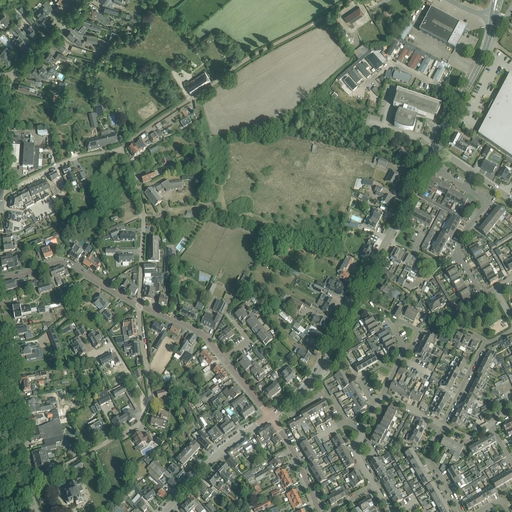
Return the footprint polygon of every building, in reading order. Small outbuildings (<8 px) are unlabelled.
[(65,4),(62,0),(54,0),(59,4),(56,6),(56,7),(54,9),(57,12),(59,10),(62,13),(67,8),(65,5),(65,4)] [(119,10),(105,6),(104,11),(117,15),(119,10)] [(43,8),(34,16),(40,22),(39,23),(42,26),(43,26),(45,28),(50,24),(44,18),(44,17),(44,18),(43,17),(45,16),(46,15),(47,13),(48,13),(43,8)] [(344,18),(349,24),(364,15),(359,8),(344,18)] [(431,8),(429,13),(419,31),(454,50),(462,35),(464,36),(466,33),(464,32),(467,28),(431,8)] [(111,20),(105,15),(102,11),(100,13),(96,10),(94,12),(92,9),(88,13),(93,18),(95,16),(105,26),(111,20)] [(3,13),(0,16),(0,22),(1,21),(6,26),(11,22),(3,13)] [(24,17),(30,24),(33,21),(28,14),(27,15),(26,14),(23,16),(24,17)] [(96,30),(96,29),(100,30),(101,26),(92,23),(92,24),(84,21),(83,23),(80,21),(79,22),(78,23),(75,26),(81,32),(84,28),(85,30),(88,27),(96,30)] [(403,40),(413,27),(406,22),(397,36),(403,40)] [(17,34),(21,30),(15,24),(11,27),(17,34)] [(30,32),(27,34),(33,40),(38,35),(35,33),(36,32),(30,26),(26,28),(30,32)] [(74,42),(78,46),(79,45),(80,46),(82,46),(82,43),(82,42),(77,38),(76,37),(76,36),(70,31),(65,36),(71,42),(71,41),(73,43),(74,42)] [(109,40),(113,41),(119,34),(112,32),(109,40)] [(19,36),(12,42),(15,46),(17,44),(22,50),(27,46),(24,43),(25,42),(19,36)] [(69,50),(60,42),(56,46),(65,55),(69,50)] [(398,45),(393,43),(387,55),(391,57),(398,45)] [(354,53),(357,57),(366,50),(363,46),(354,53)] [(7,48),(1,53),(0,54),(0,56),(7,65),(14,59),(9,54),(11,52),(7,48)] [(370,50),(363,56),(365,58),(372,52),(370,50)] [(412,54),(404,50),(398,62),(401,64),(405,57),(409,59),(412,54)] [(49,53),(44,58),(48,62),(50,63),(55,68),(57,65),(55,62),(58,59),(56,57),(54,59),(49,53)] [(383,66),(372,54),(366,59),(376,72),(383,66)] [(356,66),(365,58),(363,56),(359,60),(355,64),(356,66)] [(421,59),(415,56),(408,68),(414,71),(421,59)] [(431,62),(425,59),(419,73),(424,75),(431,62)] [(449,69),(451,66),(438,59),(436,62),(436,63),(440,65),(441,64),(449,69)] [(362,67),(361,65),(358,68),(368,79),(371,76),(366,71),(368,69),(365,64),(362,67)] [(35,68),(31,72),(38,80),(42,77),(43,78),(45,80),(52,72),(49,70),(48,71),(42,66),(39,70),(39,69),(38,70),(35,68)] [(389,80),(390,78),(392,79),(396,69),(393,68),(391,72),(386,71),(384,78),(389,80)] [(445,72),(440,69),(434,81),(439,84),(445,72)] [(355,71),(349,76),(356,84),(362,79),(355,71)] [(211,82),(208,78),(205,72),(184,86),(187,91),(190,96),(195,93),(194,91),(197,90),(197,91),(211,82)] [(454,75),(448,72),(445,79),(450,82),(454,75)] [(478,135),(511,158),(511,75),(510,74),(497,99),(496,99),(494,103),(494,104),(490,111),(485,121),(478,135)] [(398,78),(396,77),(395,80),(407,84),(408,81),(403,79),(404,76),(399,75),(398,78)] [(38,82),(39,82),(25,78),(25,80),(33,83),(32,84),(41,86),(41,83),(38,82)] [(355,89),(346,79),(340,84),(349,94),(355,89)] [(17,90),(31,94),(35,95),(36,93),(34,92),(35,89),(19,85),(17,90)] [(54,94),(53,101),(58,102),(60,95),(62,86),(59,86),(58,90),(59,91),(58,93),(58,94),(57,95),(54,94)] [(376,86),(372,90),(376,95),(381,91),(376,86)] [(442,105),(397,90),(394,103),(393,106),(400,109),(400,111),(399,111),(398,111),(397,114),(396,116),(397,117),(397,118),(396,121),(395,123),(395,126),(397,127),(400,128),(402,128),(404,129),(406,129),(408,130),(410,130),(412,130),(413,128),(414,126),(414,123),(414,121),(415,121),(416,119),(416,116),(415,116),(415,114),(433,120),(434,119),(433,119),(434,116),(436,117),(442,105)] [(96,119),(105,116),(102,103),(95,105),(96,110),(95,110),(96,113),(95,114),(96,118),(96,119)] [(192,123),(188,118),(180,122),(184,128),(192,123)] [(479,147),(477,146),(479,143),(477,142),(476,142),(477,140),(474,138),(472,143),(470,142),(468,141),(467,144),(462,141),(463,138),(459,136),(455,133),(449,144),(465,153),(469,146),(477,150),(479,147)] [(116,134),(102,138),(104,148),(119,144),(117,139),(116,134)] [(24,144),(24,149),(34,149),(35,144),(33,144),(33,138),(30,135),(30,144),(24,144)] [(94,140),(86,142),(87,147),(88,152),(104,148),(102,138),(96,139),(94,140)] [(128,149),(131,154),(134,151),(134,150),(137,148),(137,149),(144,144),(141,140),(137,143),(137,144),(135,145),(128,149)] [(134,157),(140,153),(147,148),(144,144),(137,149),(137,148),(134,150),(134,151),(131,154),(134,157)] [(407,163),(408,161),(411,155),(406,152),(407,150),(399,145),(396,150),(400,152),(398,155),(401,157),(399,161),(407,163)] [(156,146),(148,150),(151,155),(159,151),(156,146)] [(487,146),(482,156),(486,158),(491,148),(487,146)] [(21,147),(11,147),(11,166),(20,167),(21,147)] [(34,149),(24,149),(23,167),(33,168),(32,170),(38,171),(39,150),(34,149)] [(377,165),(386,168),(388,162),(379,159),(379,160),(375,159),(374,164),(377,165)] [(496,167),(485,161),(481,168),(492,174),(496,167)] [(65,176),(67,175),(71,184),(76,182),(72,173),(69,166),(62,170),(65,176)] [(502,168),(497,177),(505,181),(505,180),(508,181),(511,175),(509,173),(509,172),(502,168)] [(399,174),(395,172),(391,170),(385,182),(395,186),(398,180),(397,180),(399,174)] [(149,174),(144,176),(141,178),(143,184),(151,181),(150,178),(156,176),(154,172),(149,174)] [(58,186),(60,185),(62,190),(66,189),(64,183),(61,177),(59,178),(56,173),(49,177),(52,182),(52,181),(53,182),(54,182),(56,181),(57,181),(58,186)] [(432,178),(428,186),(432,189),(437,180),(432,178)] [(45,180),(40,182),(44,191),(49,189),(45,180)] [(148,191),(144,193),(154,207),(159,204),(162,202),(154,192),(157,190),(159,193),(164,189),(165,188),(167,192),(172,188),(182,187),(181,181),(168,183),(167,181),(166,180),(155,186),(152,188),(148,191)] [(437,191),(442,183),(437,180),(432,189),(437,191)] [(89,187),(86,181),(81,183),(77,185),(79,189),(77,189),(78,192),(89,187)] [(40,182),(36,184),(40,193),(44,191),(40,182)] [(442,194),(446,185),(442,183),(437,191),(442,194)] [(36,184),(32,186),(36,195),(40,193),(36,184)] [(446,196),(451,187),(446,185),(442,194),(446,196)] [(32,186),(28,188),(32,197),(36,195),(32,186)] [(381,203),(383,204),(387,206),(391,198),(380,193),(382,189),(377,186),(374,192),(376,193),(375,195),(383,199),(381,203)] [(450,201),(454,192),(450,190),(451,188),(451,187),(446,196),(445,198),(450,201)] [(31,200),(28,195),(26,190),(18,194),(19,195),(11,199),(10,208),(18,210),(18,209),(21,209),(22,203),(23,203),(22,201),(26,200),(27,202),(31,200)] [(450,201),(452,202),(454,203),(459,195),(454,192),(450,201)] [(459,205),(463,197),(459,195),(454,203),(459,205)] [(459,205),(459,206),(464,208),(464,207),(468,209),(472,201),(463,197),(459,205)] [(503,210),(498,206),(495,210),(502,216),(506,220),(509,216),(504,211),(503,210)] [(367,216),(371,219),(379,222),(383,214),(380,213),(381,212),(377,210),(376,211),(373,209),(371,214),(369,213),(367,216)] [(420,213),(420,212),(415,210),(411,218),(415,221),(420,213)] [(502,216),(495,210),(492,214),(499,220),(502,216)] [(7,216),(7,220),(8,220),(7,222),(9,222),(10,222),(21,223),(27,220),(24,214),(15,213),(15,216),(8,215),(8,216),(7,216)] [(415,221),(420,223),(424,215),(420,213),(415,221)] [(499,220),(492,214),(488,218),(496,224),(499,220)] [(425,226),(429,217),(424,215),(420,223),(425,226)] [(430,215),(429,217),(425,226),(429,228),(435,217),(430,215)] [(459,225),(461,221),(453,216),(450,221),(459,225)] [(485,222),(492,229),(496,224),(488,218),(485,222)] [(375,230),(379,222),(371,219),(369,223),(365,221),(363,224),(375,230)] [(459,225),(450,221),(448,226),(456,230),(459,225)] [(5,225),(4,229),(5,229),(5,230),(12,231),(12,234),(18,233),(24,230),(22,225),(21,223),(10,222),(9,222),(9,224),(6,223),(6,225),(5,225)] [(346,222),(345,224),(345,227),(357,230),(358,225),(346,222)] [(492,229),(485,222),(482,227),(489,233),(491,234),(494,230),(492,229)] [(24,230),(26,233),(32,230),(32,229),(34,228),(33,225),(24,230)] [(454,235),(456,230),(448,226),(445,230),(454,235)] [(478,231),(482,234),(486,237),(489,233),(482,227),(478,231)] [(443,235),(449,238),(451,239),(454,235),(445,230),(443,235)] [(438,238),(447,243),(449,238),(443,235),(441,234),(438,238)] [(149,237),(148,250),(158,250),(159,238),(149,237)] [(55,238),(45,242),(47,247),(50,245),(50,246),(57,243),(55,238)] [(436,243),(444,247),(447,243),(438,238),(436,243)] [(40,239),(36,241),(30,243),(31,247),(38,245),(41,243),(45,242),(44,240),(40,239)] [(369,240),(367,244),(366,246),(365,245),(363,250),(364,250),(360,257),(367,260),(373,249),(371,248),(372,247),(373,248),(376,243),(369,240)] [(17,246),(17,243),(3,245),(4,251),(12,251),(13,250),(14,250),(14,249),(15,249),(15,248),(15,247),(17,246)] [(444,247),(436,243),(433,247),(442,252),(444,247)] [(466,248),(469,253),(470,252),(472,254),(479,250),(483,248),(480,243),(471,248),(469,246),(468,244),(465,245),(466,248)] [(71,254),(70,256),(77,261),(81,255),(81,254),(83,252),(72,244),(69,248),(68,251),(71,254)] [(89,253),(93,248),(88,245),(84,251),(87,253),(87,252),(89,253)] [(289,253),(292,247),(288,245),(284,251),(289,253)] [(41,250),(43,255),(45,259),(52,257),(52,255),(55,254),(53,249),(50,250),(49,247),(41,250)] [(442,252),(433,247),(431,252),(439,257),(442,252)] [(398,249),(395,248),(390,257),(393,259),(391,262),(394,263),(400,252),(397,251),(398,249)] [(311,263),(317,255),(316,255),(318,252),(314,249),(312,252),(312,251),(306,259),(311,263)] [(158,262),(158,250),(148,250),(148,262),(158,262)] [(482,255),(479,250),(472,254),(473,257),(472,258),(473,261),(482,255)] [(401,263),(406,253),(403,252),(402,254),(400,252),(394,263),(399,266),(401,263)] [(119,263),(133,262),(133,255),(123,255),(123,253),(117,254),(118,258),(119,258),(119,263)] [(406,266),(410,258),(408,256),(409,255),(406,253),(401,263),(406,266)] [(0,259),(1,263),(20,259),(19,257),(16,257),(13,258),(12,254),(11,254),(6,255),(6,258),(0,259)] [(89,269),(96,259),(93,258),(89,255),(86,260),(86,259),(83,264),(89,269)] [(482,255),(473,261),(475,263),(476,262),(478,265),(486,260),(482,255)] [(343,262),(340,267),(347,271),(350,265),(353,259),(346,256),(343,262)] [(413,259),(410,258),(406,266),(405,268),(410,271),(412,269),(417,259),(414,257),(413,259)] [(96,258),(96,259),(89,269),(96,273),(101,265),(100,265),(101,263),(99,260),(96,258)] [(21,266),(20,259),(1,263),(2,267),(8,266),(8,269),(14,268),(14,267),(21,266)] [(489,265),(486,260),(478,265),(479,267),(478,268),(479,271),(489,265)] [(171,274),(171,264),(165,263),(164,269),(163,269),(163,273),(164,273),(164,274),(171,274)] [(491,264),(489,265),(479,271),(481,274),(482,272),(484,275),(492,271),(494,269),(491,264)] [(155,265),(144,265),(144,270),(146,269),(146,274),(151,274),(151,269),(155,269),(155,265)] [(62,266),(54,269),(60,283),(61,283),(62,285),(63,288),(67,286),(65,281),(62,282),(60,275),(65,273),(66,276),(69,275),(67,269),(64,270),(62,266)] [(446,278),(456,272),(455,270),(456,269),(455,266),(445,271),(447,274),(444,276),(446,278)] [(337,277),(340,278),(347,282),(349,279),(351,280),(352,277),(346,274),(347,271),(340,267),(338,271),(339,272),(337,277)] [(389,272),(382,267),(380,271),(387,276),(389,273),(389,272)] [(58,286),(62,285),(61,283),(60,283),(54,269),(50,271),(52,276),(53,278),(55,277),(58,286)] [(495,276),(492,271),(484,275),(485,278),(484,279),(485,281),(495,276)] [(451,282),(461,276),(459,274),(458,275),(456,272),(446,278),(447,281),(450,279),(451,282)] [(461,276),(451,282),(454,287),(462,283),(461,280),(462,279),(461,276)] [(498,281),(495,277),(495,276),(485,281),(487,284),(488,283),(490,286),(498,281)] [(398,281),(397,283),(403,286),(403,284),(405,280),(402,279),(401,278),(400,277),(399,279),(398,281)] [(138,287),(132,284),(131,285),(129,284),(130,282),(125,279),(121,286),(125,288),(125,287),(129,289),(128,291),(129,292),(128,292),(131,294),(132,293),(135,295),(138,289),(138,287)] [(17,292),(22,291),(35,288),(34,282),(25,284),(25,285),(22,286),(20,280),(15,281),(17,289),(16,289),(17,292)] [(15,281),(2,284),(3,292),(16,289),(17,289),(15,281)] [(329,289),(330,289),(335,292),(335,291),(337,292),(337,293),(340,295),(345,286),(337,282),(336,284),(335,284),(333,287),(331,286),(329,289)] [(462,283),(454,287),(457,292),(467,287),(465,284),(464,285),(462,283)] [(37,287),(38,290),(39,294),(51,291),(49,286),(54,286),(53,284),(49,285),(49,284),(37,287)] [(210,300),(216,287),(210,284),(206,292),(210,294),(207,299),(210,300)] [(309,287),(314,289),(313,290),(320,293),(322,289),(315,286),(313,285),(311,284),(309,287)] [(78,303),(85,299),(77,286),(72,290),(75,295),(73,295),(78,303)] [(394,296),(396,291),(387,286),(386,288),(383,286),(380,291),(393,298),(394,296)] [(460,297),(468,293),(467,290),(468,289),(467,287),(457,292),(460,297)] [(146,288),(144,298),(152,300),(153,296),(155,296),(155,293),(154,293),(154,289),(146,288)] [(283,303),(288,296),(284,293),(279,299),(283,303)] [(468,293),(460,297),(464,303),(473,297),(471,294),(470,296),(468,293)] [(97,308),(105,299),(100,294),(95,300),(95,301),(93,303),(96,307),(97,307),(97,308)] [(167,306),(168,301),(168,299),(164,298),(164,296),(161,295),(159,305),(167,306)] [(447,301),(444,296),(438,299),(437,296),(435,297),(441,308),(446,305),(444,302),(447,301)] [(436,310),(441,308),(435,297),(430,300),(436,310)] [(303,304),(292,298),(288,307),(299,313),(303,304)] [(319,301),(333,309),(336,303),(329,299),(327,302),(324,301),(320,298),(319,301)] [(400,302),(397,307),(392,316),(396,318),(406,303),(405,302),(406,300),(403,298),(401,303),(400,302)] [(104,311),(107,308),(111,304),(105,299),(97,308),(99,310),(98,311),(101,314),(101,315),(108,323),(114,317),(106,310),(105,311),(104,311)] [(431,313),(436,310),(430,300),(428,301),(430,304),(427,305),(429,309),(427,310),(429,313),(431,312),(431,313)] [(323,311),(325,312),(330,315),(333,309),(319,301),(317,304),(321,306),(324,308),(323,311)] [(195,308),(202,312),(204,307),(200,305),(201,303),(199,302),(195,308)] [(216,311),(216,312),(222,314),(226,304),(227,305),(227,304),(221,302),(217,312),(216,311)] [(242,309),(247,306),(245,303),(233,313),(237,318),(245,312),(242,309)] [(30,305),(30,306),(21,308),(20,304),(13,306),(12,305),(13,313),(31,309),(35,308),(35,307),(34,306),(34,305),(32,305),(31,304),(30,305)] [(404,316),(409,319),(414,311),(411,310),(413,307),(408,304),(405,309),(407,311),(404,316)] [(183,306),(181,309),(179,313),(195,321),(199,314),(183,306)] [(278,308),(275,312),(290,325),(288,327),(293,331),(297,335),(302,339),(304,336),(305,336),(307,333),(308,333),(298,325),(295,323),(296,322),(296,321),(278,308)] [(31,313),(31,309),(13,313),(14,320),(15,319),(22,318),(22,314),(31,313)] [(416,312),(414,311),(409,319),(414,321),(417,316),(420,318),(423,313),(418,310),(416,312)] [(245,312),(237,318),(241,323),(248,317),(245,312)] [(204,316),(201,323),(201,324),(201,323),(206,326),(206,325),(207,326),(207,327),(208,327),(214,330),(218,322),(217,322),(220,316),(215,314),(214,317),(210,315),(209,317),(205,315),(205,316),(204,316)] [(248,317),(241,323),(243,326),(246,323),(250,327),(257,321),(251,314),(248,317)] [(326,324),(325,324),(326,321),(319,317),(319,318),(316,316),(313,320),(315,320),(314,321),(313,321),(313,322),(316,324),(316,325),(323,328),(324,328),(325,328),(326,325),(326,324)] [(363,328),(366,327),(375,321),(373,318),(371,318),(370,316),(368,317),(369,319),(363,322),(365,325),(362,326),(363,328)] [(257,321),(250,327),(254,333),(262,327),(257,321)] [(376,324),(375,321),(366,327),(368,331),(378,326),(376,324)] [(153,325),(153,326),(152,329),(160,334),(165,326),(160,324),(160,325),(155,322),(155,323),(154,322),(153,322),(153,323),(152,323),(152,324),(153,325)] [(173,325),(171,330),(170,331),(178,336),(181,330),(173,325)] [(322,335),(318,333),(315,331),(316,329),(311,326),(308,333),(311,335),(319,340),(322,335)] [(380,331),(379,328),(378,326),(368,331),(370,334),(367,336),(368,338),(380,331)] [(26,327),(16,329),(16,333),(17,333),(17,336),(25,334),(26,336),(25,336),(26,340),(32,338),(31,332),(27,332),(26,327)] [(229,327),(225,330),(223,332),(224,334),(229,340),(234,335),(230,331),(231,330),(229,327)] [(262,327),(254,333),(259,339),(267,333),(262,327)] [(386,330),(384,331),(374,337),(376,341),(378,341),(388,335),(387,333),(386,330)] [(164,331),(157,342),(161,344),(167,333),(164,331)] [(47,343),(53,341),(50,332),(44,334),(47,343)] [(137,337),(137,332),(128,333),(123,334),(124,342),(130,341),(129,338),(137,337)] [(457,342),(459,343),(461,340),(463,335),(458,332),(456,336),(454,334),(450,342),(455,344),(457,342)] [(88,336),(95,349),(101,345),(99,341),(101,339),(98,333),(96,335),(95,333),(88,336)] [(267,333),(259,339),(265,346),(272,340),(267,333)] [(305,336),(311,340),(309,344),(315,348),(318,342),(312,338),(307,333),(305,336)] [(425,334),(423,339),(431,343),(434,345),(436,341),(435,341),(437,337),(430,333),(428,336),(425,334)] [(229,340),(224,334),(217,339),(220,342),(221,341),(224,346),(230,341),(229,340)] [(178,352),(176,355),(180,357),(181,355),(185,350),(187,347),(186,347),(188,343),(192,346),(194,343),(196,339),(191,335),(186,342),(185,341),(183,345),(181,347),(178,352)] [(388,335),(378,341),(381,346),(391,340),(392,339),(391,337),(390,337),(388,335)] [(459,343),(458,346),(457,348),(459,350),(461,347),(466,350),(468,344),(471,339),(466,336),(463,342),(461,340),(459,343)] [(500,343),(502,345),(504,344),(507,349),(509,348),(511,346),(511,339),(511,340),(510,337),(500,343)] [(57,339),(52,341),(55,348),(54,348),(55,350),(56,352),(62,350),(57,339)] [(431,343),(423,339),(420,344),(428,348),(431,343)] [(391,340),(381,346),(383,350),(386,349),(394,344),(395,343),(394,341),(392,342),(391,340)] [(466,350),(474,354),(479,343),(474,340),(471,346),(468,344),(466,350)] [(80,357),(86,353),(80,341),(74,344),(74,346),(72,348),(75,354),(78,352),(80,357)] [(177,343),(170,353),(172,355),(174,352),(175,352),(179,345),(177,343)] [(130,346),(128,346),(124,347),(125,352),(130,351),(131,357),(140,356),(138,344),(130,345),(130,346)] [(389,353),(390,355),(395,352),(397,350),(394,344),(386,349),(389,353)] [(432,350),(428,348),(420,344),(418,349),(429,355),(432,350)] [(36,346),(26,347),(23,347),(23,348),(20,348),(21,353),(20,354),(20,356),(21,356),(21,357),(26,356),(27,361),(36,360),(35,356),(37,355),(36,346)] [(254,351),(254,352),(252,353),(254,355),(256,354),(262,361),(264,359),(257,349),(254,351)] [(429,355),(418,349),(415,354),(419,356),(418,359),(425,362),(427,358),(428,359),(430,355),(429,355)] [(205,360),(210,356),(206,350),(200,355),(202,357),(199,359),(200,362),(201,363),(205,360)] [(300,360),(306,363),(311,356),(305,352),(300,350),(297,356),(299,357),(298,358),(301,360),(300,360)] [(372,365),(377,362),(371,351),(366,354),(368,357),(372,365)] [(110,353),(98,359),(102,366),(114,360),(116,364),(120,362),(115,352),(111,355),(110,353)] [(187,352),(181,360),(187,364),(194,357),(187,352)] [(289,361),(295,356),(292,352),(286,358),(289,361)] [(484,359),(492,363),(494,358),(495,359),(497,356),(492,354),(491,356),(487,354),(485,357),(484,359)] [(215,362),(210,356),(205,360),(209,366),(215,362)] [(237,362),(242,368),(249,362),(244,356),(237,362)] [(367,367),(372,365),(368,357),(363,360),(367,367)] [(456,363),(464,368),(465,366),(465,365),(466,362),(461,360),(458,358),(456,363)] [(489,368),(492,363),(484,359),(483,361),(482,364),(489,368)] [(242,368),(245,371),(255,364),(252,360),(249,362),(242,368)] [(367,367),(363,360),(358,363),(363,370),(367,367)] [(251,372),(253,375),(261,369),(256,363),(255,364),(245,371),(247,375),(251,372)] [(358,363),(354,365),(358,373),(363,370),(358,363)] [(464,368),(456,363),(453,368),(452,367),(460,371),(461,372),(463,369),(463,370),(464,368)] [(487,373),(489,368),(482,364),(480,367),(479,369),(487,373)] [(219,366),(215,369),(213,371),(218,376),(223,372),(219,366)] [(283,379),(284,380),(287,384),(290,381),(291,382),(293,380),(293,379),(294,379),(292,376),(295,373),(289,366),(282,372),(283,372),(280,375),(279,376),(282,380),(283,379)] [(460,371),(452,367),(449,372),(458,376),(459,374),(458,374),(460,371)] [(210,369),(201,377),(202,379),(206,376),(208,374),(212,371),(210,369)] [(253,375),(256,379),(264,373),(261,369),(253,375)] [(484,378),(487,373),(479,369),(478,371),(477,374),(479,375),(484,378)] [(217,382),(220,379),(222,382),(228,378),(223,372),(218,376),(215,378),(217,382)] [(337,381),(344,376),(341,372),(334,376),(337,381)] [(458,376),(449,372),(447,377),(455,381),(456,378),(457,378),(458,376)] [(256,379),(259,382),(266,376),(264,373),(256,379)] [(164,382),(171,378),(169,374),(162,377),(162,376),(160,379),(164,387),(167,384),(165,383),(164,382)] [(34,375),(24,377),(19,378),(20,385),(22,384),(29,383),(31,383),(31,380),(35,379),(34,375)] [(486,379),(484,378),(479,375),(477,377),(476,379),(484,383),(486,379)] [(347,381),(344,376),(337,381),(340,385),(347,381)] [(455,381),(447,377),(444,382),(453,386),(454,384),(453,384),(455,381)] [(482,388),(484,383),(476,379),(475,381),(474,384),(482,388)] [(342,390),(346,388),(350,386),(347,381),(340,385),(342,390)] [(270,388),(275,395),(281,390),(275,382),(272,385),(273,385),(270,388)] [(392,391),(394,392),(398,384),(393,382),(389,389),(392,391)] [(453,386),(444,382),(442,387),(440,386),(438,388),(444,391),(445,388),(450,391),(451,388),(452,388),(453,386)] [(24,393),(24,392),(25,394),(27,393),(27,392),(34,391),(33,386),(30,387),(29,383),(22,384),(24,393)] [(353,384),(350,386),(346,388),(348,393),(356,388),(353,384)] [(403,387),(398,384),(394,392),(396,393),(399,394),(403,387)] [(479,393),(482,388),(474,384),(472,387),(471,389),(479,393)] [(122,387),(112,393),(115,398),(125,392),(122,387)] [(228,389),(224,392),(228,398),(232,396),(234,399),(241,394),(235,387),(230,391),(228,389)] [(403,387),(399,394),(402,396),(401,396),(403,397),(408,389),(403,387)] [(271,398),(275,395),(270,388),(263,394),(269,401),(272,399),(271,398)] [(359,393),(356,388),(348,393),(351,397),(359,393)] [(442,394),(444,391),(438,388),(437,391),(441,393),(438,398),(447,402),(448,400),(447,400),(449,397),(442,394)] [(409,399),(410,398),(413,392),(412,391),(408,389),(403,397),(405,398),(406,398),(409,399)] [(413,389),(412,391),(413,392),(410,398),(412,399),(414,400),(418,392),(413,389)] [(477,398),(479,393),(471,389),(470,391),(469,394),(477,398)] [(158,399),(168,397),(166,390),(157,393),(158,399)] [(207,393),(200,398),(202,402),(210,396),(209,396),(213,393),(211,390),(207,393)] [(423,395),(418,392),(414,400),(416,401),(419,402),(423,395)] [(107,393),(96,398),(100,406),(111,400),(107,393)] [(359,393),(351,397),(354,402),(361,398),(359,393)] [(240,404),(246,400),(242,395),(235,401),(237,404),(239,403),(240,404)] [(466,399),(465,401),(473,405),(476,400),(468,396),(467,399),(466,399)] [(214,406),(219,402),(216,398),(210,402),(214,406)] [(361,398),(354,402),(357,407),(364,402),(361,398)] [(447,402),(438,398),(436,403),(444,407),(445,404),(446,404),(447,402)] [(24,403),(23,404),(23,406),(24,406),(25,408),(39,406),(38,399),(33,400),(28,401),(29,401),(24,402),(24,403)] [(235,401),(231,404),(234,409),(236,408),(240,413),(245,419),(249,416),(243,408),(240,404),(239,403),(237,404),(235,401)] [(324,401),(319,404),(323,411),(328,408),(324,401)] [(471,409),(473,405),(465,401),(464,402),(465,403),(463,405),(469,409),(471,409)] [(365,412),(363,409),(367,407),(364,402),(357,407),(353,409),(357,417),(365,412)] [(94,407),(91,408),(95,415),(97,414),(102,412),(97,403),(94,405),(93,406),(94,407)] [(434,408),(442,412),(443,410),(442,410),(444,407),(436,403),(434,408)] [(255,412),(254,411),(254,410),(253,408),(252,408),(248,404),(243,408),(249,416),(255,412)] [(319,414),(323,411),(319,404),(314,406),(319,414)] [(39,406),(25,408),(25,410),(26,415),(31,414),(36,413),(52,411),(51,405),(39,407),(39,406)] [(458,409),(467,413),(469,409),(463,405),(461,405),(460,408),(459,407),(458,409)] [(314,417),(319,414),(314,406),(310,409),(314,417)] [(387,413),(395,417),(397,412),(391,409),(392,408),(390,406),(387,413)] [(224,419),(223,418),(218,411),(216,412),(214,408),(211,411),(209,408),(206,410),(208,413),(211,419),(214,417),(219,423),(220,422),(223,426),(220,428),(225,435),(230,431),(223,422),(222,421),(224,419)] [(441,414),(442,412),(434,408),(431,413),(439,417),(440,414),(441,414)] [(310,409),(305,412),(309,419),(314,417),(310,409)] [(464,418),(467,413),(458,409),(457,411),(458,411),(456,414),(464,418)] [(134,415),(131,410),(121,415),(125,422),(128,420),(129,423),(135,419),(133,415),(134,415)] [(169,414),(164,413),(159,411),(158,416),(159,416),(158,418),(153,417),(151,425),(154,426),(155,427),(155,428),(156,428),(157,428),(158,427),(158,426),(161,427),(163,420),(163,419),(163,417),(167,418),(169,414)] [(197,415),(204,427),(207,426),(199,412),(197,414),(198,415),(197,415)] [(301,416),(305,424),(306,424),(306,423),(305,422),(309,419),(305,412),(300,414),(301,416)] [(395,417),(387,413),(385,412),(384,414),(385,415),(384,417),(392,421),(395,417)] [(462,423),(464,418),(456,414),(455,417),(454,417),(453,419),(462,423)] [(123,423),(125,422),(121,415),(111,421),(112,422),(115,426),(118,429),(124,426),(123,423)] [(36,427),(35,424),(36,424),(36,420),(41,419),(43,418),(43,416),(40,416),(30,418),(27,419),(27,422),(27,423),(27,424),(27,425),(28,425),(31,425),(32,428),(36,427)] [(222,421),(223,422),(230,431),(235,427),(230,421),(227,418),(226,416),(223,418),(224,419),(222,421)] [(296,419),(301,427),(301,426),(303,429),(307,426),(306,424),(305,424),(301,416),(296,419)] [(382,422),(390,426),(392,428),(395,423),(392,421),(384,417),(383,417),(382,419),(383,420),(382,422)] [(106,432),(103,427),(98,418),(91,423),(88,425),(89,427),(87,428),(89,431),(91,435),(93,434),(95,438),(106,432)] [(413,426),(416,427),(424,431),(426,426),(422,424),(424,421),(417,418),(413,426)] [(511,418),(504,423),(506,425),(503,427),(506,432),(511,428),(511,418)] [(296,429),(301,427),(296,419),(291,422),(296,429)] [(459,428),(462,423),(453,419),(452,421),(453,421),(451,424),(459,428)] [(40,428),(35,430),(36,434),(39,434),(61,426),(59,420),(53,422),(40,428)] [(292,432),(296,429),(291,422),(286,425),(288,427),(288,426),(292,432)] [(387,432),(390,426),(382,422),(380,425),(379,424),(378,426),(386,430),(386,431),(387,432)] [(270,424),(263,429),(265,431),(264,432),(269,439),(270,439),(272,437),(276,434),(270,424)] [(30,437),(29,437),(30,440),(30,441),(31,443),(44,440),(45,445),(56,443),(64,441),(63,436),(61,426),(39,434),(36,434),(30,436),(29,436),(30,437)] [(383,435),(386,436),(388,432),(387,432),(386,431),(386,430),(378,426),(377,426),(375,428),(377,429),(375,431),(383,435)] [(223,436),(220,432),(216,427),(212,431),(219,440),(219,439),(220,440),(221,439),(221,438),(223,436)] [(421,436),(424,431),(416,427),(415,430),(412,429),(411,431),(421,436)] [(208,438),(204,434),(205,432),(203,429),(199,433),(197,432),(192,435),(198,442),(200,445),(201,444),(207,450),(211,446),(206,440),(208,438)] [(263,429),(257,433),(260,437),(259,438),(262,445),(266,443),(268,445),(271,443),(269,439),(264,432),(265,431),(263,429)] [(383,435),(375,431),(374,430),(373,433),(374,433),(373,436),(383,441),(386,436),(383,435)] [(219,440),(212,431),(207,434),(214,443),(216,442),(217,442),(218,441),(218,440),(219,440)] [(421,436),(411,431),(410,433),(413,434),(411,437),(419,441),(421,436)] [(134,444),(135,444),(136,444),(138,447),(146,442),(145,442),(147,441),(149,444),(153,442),(150,438),(148,434),(144,436),(143,437),(140,433),(132,437),(134,440),(133,440),(133,442),(134,444)] [(277,435),(273,438),(271,439),(276,446),(278,444),(282,441),(277,435)] [(378,445),(379,443),(382,444),(383,441),(373,436),(372,435),(370,438),(372,438),(370,441),(378,445)] [(416,446),(419,441),(411,437),(407,435),(406,438),(407,439),(406,440),(416,446)] [(487,438),(491,445),(494,444),(495,446),(497,445),(492,435),(487,438)] [(335,445),(342,441),(339,436),(332,440),(335,445)] [(445,448),(449,440),(444,438),(445,437),(443,436),(441,439),(443,440),(440,445),(445,448)] [(155,442),(157,443),(160,447),(164,442),(159,437),(155,442)] [(488,447),(491,445),(487,438),(482,441),(488,450),(489,449),(488,447)] [(246,440),(240,444),(245,451),(246,452),(247,452),(247,453),(252,449),(251,447),(253,445),(251,441),(249,443),(246,440)] [(445,448),(450,450),(454,443),(449,440),(445,448)] [(307,441),(304,443),(300,445),(303,450),(310,446),(307,441)] [(337,450),(345,445),(342,441),(335,445),(337,450)] [(488,451),(488,450),(482,441),(478,443),(482,451),(484,454),(488,451)] [(200,448),(196,445),(193,442),(191,445),(190,444),(186,447),(187,448),(194,454),(195,456),(198,453),(196,452),(200,448)] [(474,445),(473,446),(478,455),(480,454),(479,452),(482,451),(478,443),(477,442),(474,444),(474,445)] [(42,451),(32,453),(34,464),(48,461),(49,460),(48,454),(51,454),(50,451),(57,449),(56,443),(45,445),(41,447),(42,451)] [(450,450),(455,453),(458,445),(454,443),(450,450)] [(234,448),(236,453),(240,451),(242,454),(243,453),(246,458),(249,457),(247,453),(247,452),(246,452),(245,451),(240,444),(239,444),(238,445),(238,446),(234,448)] [(338,455),(346,451),(343,446),(345,445),(337,450),(335,451),(338,455)] [(463,448),(458,445),(455,453),(460,455),(462,450),(464,451),(466,448),(464,447),(463,448)] [(313,451),(310,446),(303,450),(305,455),(313,451)] [(477,456),(478,455),(473,446),(468,449),(472,456),(476,454),(477,456)] [(191,458),(194,454),(187,448),(185,450),(184,449),(181,453),(182,454),(189,460),(190,462),(192,459),(191,458)] [(236,453),(234,448),(227,453),(230,457),(227,461),(241,474),(242,474),(238,470),(238,467),(237,466),(239,465),(233,460),(235,458),(238,456),(236,453)] [(412,450),(407,452),(404,454),(407,459),(415,454),(412,450)] [(313,451),(305,455),(308,460),(315,455),(313,451)] [(341,460),(348,456),(346,451),(338,455),(341,460)] [(185,464),(189,460),(182,454),(180,456),(179,455),(175,459),(179,463),(177,465),(181,469),(183,466),(184,467),(187,465),(185,464)] [(417,459),(415,454),(407,459),(410,463),(417,459)] [(315,455),(308,460),(311,464),(308,465),(308,466),(316,461),(318,460),(315,455)] [(148,473),(149,475),(159,483),(158,484),(163,488),(165,486),(160,482),(159,480),(163,475),(169,481),(167,483),(173,488),(177,484),(173,481),(174,480),(168,475),(169,475),(150,456),(144,461),(149,467),(147,469),(149,472),(148,473)] [(348,456),(341,460),(343,465),(351,460),(348,456)] [(267,470),(255,477),(251,471),(241,476),(250,486),(251,486),(271,475),(275,472),(280,469),(279,466),(281,465),(277,458),(269,463),(271,466),(267,468),(267,470)] [(370,462),(371,463),(370,463),(370,464),(371,465),(371,466),(372,465),(373,467),(383,461),(382,458),(379,460),(378,458),(370,462)] [(420,464),(417,459),(410,463),(413,468),(420,464)] [(48,461),(34,464),(37,474),(49,471),(55,470),(55,469),(54,465),(54,464),(49,465),(49,462),(49,460),(48,461)] [(346,470),(350,468),(354,465),(351,460),(343,465),(346,470)] [(316,461),(308,466),(311,470),(318,466),(316,461)] [(385,464),(383,461),(373,467),(376,472),(384,467),(383,466),(385,464)] [(81,466),(83,464),(82,462),(80,463),(79,463),(69,469),(72,474),(82,468),(81,466)] [(219,467),(233,480),(235,477),(233,475),(227,470),(228,468),(223,463),(221,465),(220,465),(219,466),(219,467)] [(185,475),(181,471),(173,464),(170,467),(167,470),(171,474),(170,475),(177,482),(179,480),(179,481),(182,478),(185,475)] [(415,473),(423,468),(420,464),(413,468),(415,473)] [(318,466),(311,470),(314,475),(321,471),(318,466)] [(235,482),(219,467),(218,467),(217,468),(217,469),(215,471),(221,476),(227,482),(230,480),(234,484),(235,482)] [(376,472),(378,477),(386,472),(384,467),(376,472)] [(454,467),(452,469),(447,471),(450,476),(457,472),(454,467)] [(425,473),(423,468),(415,473),(418,477),(425,473)] [(272,481),(274,485),(280,482),(288,478),(284,471),(282,472),(280,469),(275,472),(278,478),(272,481)] [(321,471),(314,475),(316,480),(324,475),(321,471)] [(348,479),(349,482),(361,476),(359,472),(358,472),(357,471),(352,474),(352,473),(347,476),(348,479)] [(379,478),(379,479),(380,482),(392,475),(389,471),(386,472),(378,477),(379,478)] [(460,476),(457,472),(450,476),(453,481),(460,476)] [(210,476),(210,477),(228,493),(229,492),(227,491),(229,489),(224,485),(225,485),(219,479),(220,479),(213,473),(212,475),(211,475),(210,476)] [(425,473),(418,477),(421,482),(428,478),(425,473)] [(509,481),(505,473),(500,476),(505,484),(509,481)] [(159,483),(149,475),(146,478),(155,486),(154,487),(155,488),(154,489),(158,493),(157,495),(160,498),(160,497),(163,499),(167,495),(161,491),(163,488),(158,484),(159,483)] [(324,475),(316,480),(319,484),(326,480),(324,475)] [(392,475),(380,482),(382,485),(383,484),(384,486),(392,481),(390,478),(393,477),(392,475)] [(361,476),(349,482),(352,486),(353,488),(359,485),(358,485),(364,482),(363,480),(361,476)] [(453,481),(455,485),(462,481),(460,476),(453,481)] [(495,478),(500,486),(505,484),(500,476),(495,478)] [(240,505),(228,493),(210,477),(209,477),(208,477),(207,478),(208,479),(206,481),(212,487),(214,485),(219,490),(220,490),(228,497),(239,507),(240,505)] [(288,478),(280,482),(282,486),(284,489),(292,485),(288,478)] [(428,478),(421,482),(424,487),(431,482),(428,478)] [(491,481),(495,489),(500,486),(495,478),(491,481)] [(466,479),(462,481),(455,485),(458,490),(468,484),(466,479)] [(394,486),(392,481),(384,486),(387,491),(394,486)] [(76,505),(81,503),(83,502),(79,493),(83,491),(79,483),(68,488),(69,490),(65,492),(68,499),(67,500),(68,500),(66,501),(66,502),(67,504),(68,505),(69,504),(70,505),(75,502),(76,505)] [(433,483),(429,486),(426,487),(428,492),(436,488),(433,483)] [(256,484),(253,486),(256,490),(256,491),(256,490),(258,494),(262,492),(260,488),(259,488),(256,484)] [(138,494),(141,491),(136,485),(133,488),(138,494)] [(198,490),(197,490),(204,496),(202,498),(206,501),(208,498),(211,495),(214,497),(217,498),(219,496),(214,492),(210,489),(209,491),(202,485),(200,488),(199,488),(198,489),(198,490)] [(141,493),(148,501),(155,495),(152,491),(149,487),(148,486),(144,489),(145,490),(141,493)] [(397,491),(394,486),(387,491),(389,495),(397,491)] [(487,489),(491,497),(496,494),(492,486),(487,489)] [(436,488),(428,492),(431,497),(438,493),(436,488)] [(400,489),(397,491),(389,495),(392,500),(400,495),(402,494),(400,489)] [(491,497),(487,489),(482,492),(487,499),(491,497)] [(336,503),(341,500),(336,492),(335,490),(330,492),(332,495),(336,503)] [(343,493),(341,490),(336,492),(341,500),(346,497),(343,493)] [(287,494),(290,502),(298,498),(295,491),(287,494)] [(487,499),(482,492),(477,495),(482,502),(487,499)] [(434,501),(441,497),(438,493),(431,497),(434,501)] [(332,495),(327,498),(331,505),(336,503),(332,495)] [(395,505),(398,503),(403,500),(400,495),(392,500),(395,505)] [(482,502),(477,495),(473,497),(477,505),(482,502)] [(141,498),(140,497),(134,505),(142,511),(144,511),(147,509),(144,505),(145,503),(141,498)] [(441,497),(434,501),(437,506),(444,502),(441,497)] [(477,505),(473,497),(468,500),(473,508),(477,505)] [(302,505),(298,498),(290,502),(293,509),(302,505)] [(186,503),(192,511),(195,509),(197,511),(201,511),(204,510),(198,503),(196,505),(191,499),(186,503)] [(363,501),(368,510),(369,511),(370,511),(374,509),(376,511),(382,511),(377,502),(374,503),(376,506),(374,508),(368,499),(367,499),(366,499),(365,500),(363,501)] [(461,503),(463,506),(465,505),(468,511),(473,508),(468,500),(464,503),(463,502),(461,503)] [(364,511),(368,510),(363,501),(362,501),(363,501),(361,502),(360,503),(359,504),(359,505),(358,505),(362,511),(360,511),(364,511)] [(257,506),(253,508),(254,511),(257,511),(259,511),(268,507),(268,506),(266,502),(257,506)] [(447,507),(444,502),(437,506),(439,511),(447,507)] [(190,511),(192,511),(186,503),(181,508),(185,511),(190,511)]
